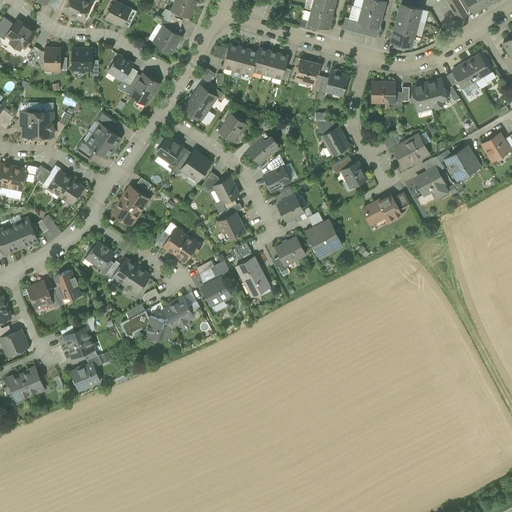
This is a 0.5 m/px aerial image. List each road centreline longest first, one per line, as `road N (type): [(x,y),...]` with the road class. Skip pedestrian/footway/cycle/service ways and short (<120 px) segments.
road 1 (residential): [(10,0),(65,33),(113,37),(182,79)]
road 2 (residential): [(162,111),(236,163),(274,233),(265,238)]
road 3 (track): [(511,404),(438,270)]
road 4 (residential): [(365,57),(219,15)]
road 5 (residential): [(365,57),(354,123),(382,179)]
road 6 (residential): [(108,189),(58,155),(0,146)]
